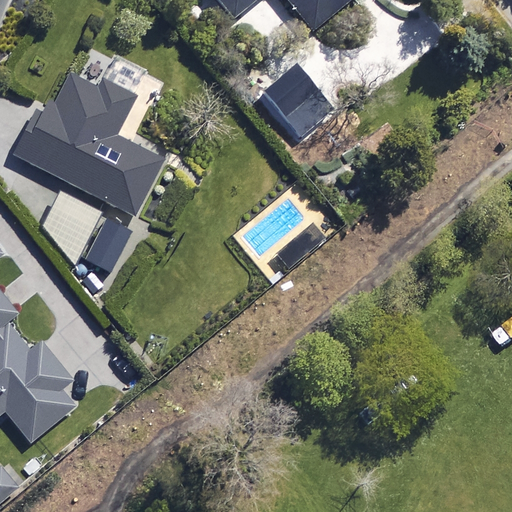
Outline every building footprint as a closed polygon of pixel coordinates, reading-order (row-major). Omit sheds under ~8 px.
[(212,0),(231,23),(258,0),(285,0),(313,34),(355,0),(354,0),(212,0)] [(281,79),(265,60),(248,74),(298,136),(329,111),(294,68),(281,79)] [(97,90),(70,77),(55,107),(43,100),(14,158),(133,218),(161,162),(114,138),(134,98),(101,82),(97,90)] [(129,233),(106,221),(85,262),(108,273),(129,233)] [(0,424),(4,425),(4,411),(29,444),(74,409),(60,391),(71,382),(40,344),(29,353),(7,325),(17,316),(0,294),(0,259),(2,258),(0,255),(0,424)]
